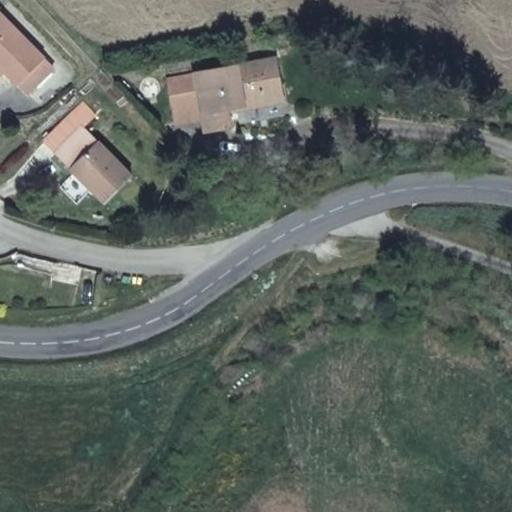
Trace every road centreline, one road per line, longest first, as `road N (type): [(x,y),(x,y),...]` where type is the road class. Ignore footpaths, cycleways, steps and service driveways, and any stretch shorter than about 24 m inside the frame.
road 1 (secondary): [(238,263),(320,218),(394,193),(511,193)]
road 2 (secondary): [(0,341),(46,345),(116,333),(170,311),(238,263)]
road 3 (residential): [(238,263),(108,259),(38,244),(0,224)]
